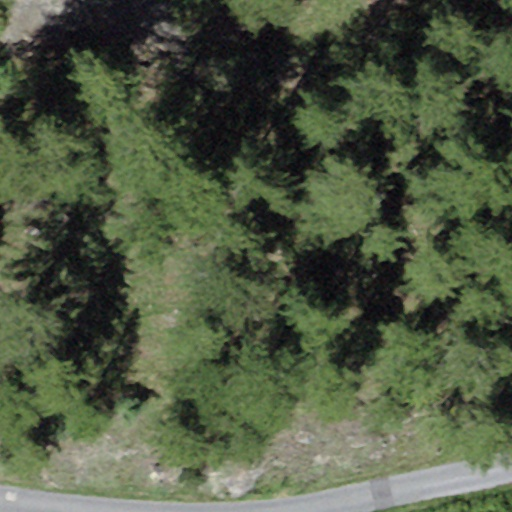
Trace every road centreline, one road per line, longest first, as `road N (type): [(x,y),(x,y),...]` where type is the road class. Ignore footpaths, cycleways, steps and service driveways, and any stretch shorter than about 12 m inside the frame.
road 1 (unclassified): [(200,511),(355,502),(511,465)]
road 2 (unclassified): [(0,492),(145,511)]
